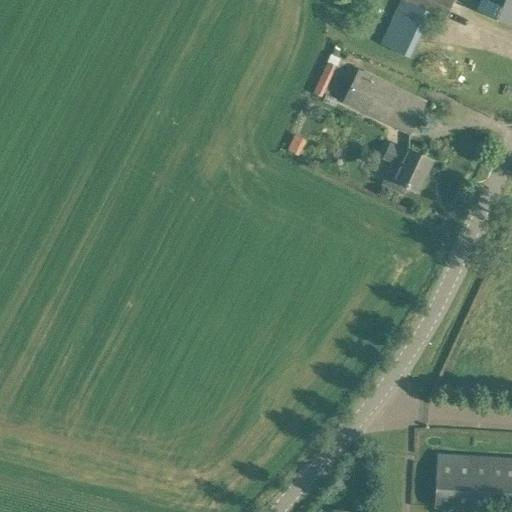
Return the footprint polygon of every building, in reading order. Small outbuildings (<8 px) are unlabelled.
[(454,0),(371,0),(352,41),(405,65),(429,12),(445,20),(454,0)] [(511,0),(480,0),(476,10),(511,26),(511,0)] [(424,101),(406,92),(359,69),(344,100),(409,132),(424,101)] [(296,135),(287,151),(298,157),(306,141),(296,135)] [(431,159),(413,151),(408,148),(406,152),(390,144),(384,157),(392,161),(381,184),(404,194),(407,186),(416,190),(431,159)] [(435,508),(511,511),(511,459),(436,456),(436,472),(435,505),(435,508)]
